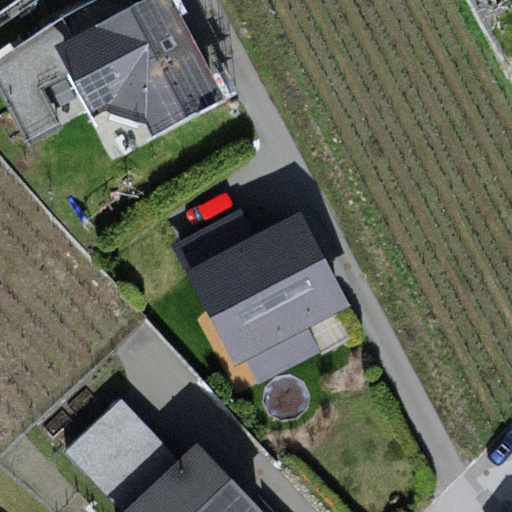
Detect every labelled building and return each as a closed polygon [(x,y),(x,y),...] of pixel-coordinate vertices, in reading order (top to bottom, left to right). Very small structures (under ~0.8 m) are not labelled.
[(54,46),(140,0),(88,0),(60,15),(0,60),(0,83),(29,146),(62,129),(44,84),(69,73),(54,46)] [(224,97),(172,0),(140,0),(54,46),(69,73),(94,120),(112,110),(144,124),(150,136),(224,97)] [(174,244),(187,269),(253,234),(240,210),(174,244)] [(253,234),(187,269),(236,363),(248,357),(260,380),(320,349),(306,323),(346,302),(299,212),(253,234)] [(65,440),(119,497),(176,444),(122,386),(65,440)] [(113,508),(116,511),(254,511),(268,499),(199,426),(113,508)]
